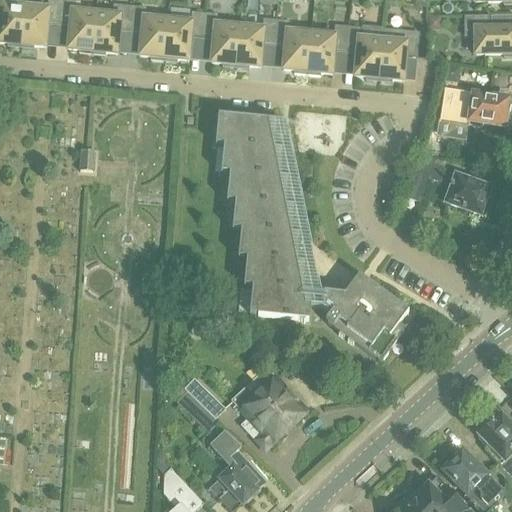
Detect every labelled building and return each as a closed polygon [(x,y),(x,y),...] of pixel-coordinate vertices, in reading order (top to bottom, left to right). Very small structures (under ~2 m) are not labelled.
[(1,0),(0,0),(0,44),(7,45),(7,48),(20,50),(24,7),(1,5),(1,0)] [(24,7),(20,50),(33,51),(33,48),(45,49),(47,24),(58,25),(61,1),(48,0),(47,0),(47,10),(24,7)] [(61,1),(58,25),(69,26),(67,51),(79,52),(78,55),(91,56),(95,14),(82,13),(80,3),(61,1)] [(109,16),(95,14),(91,56),(105,58),(105,54),(116,56),(119,31),(130,32),(132,8),(113,6),(109,16)] [(145,9),(132,8),(130,32),(141,33),(139,58),(150,59),(150,62),(163,63),(167,21),(144,19),(145,9)] [(167,21),(163,63),(176,64),(177,61),(188,62),(190,38),(202,39),(204,15),(191,13),(190,23),(167,21)] [(217,16),(204,15),(202,39),(213,40),(210,65),(222,66),(222,69),(235,70),(239,28),(216,26),(217,16)] [(463,38),(474,42),(474,56),(503,56),(503,59),(511,59),(511,29),(489,30),(489,17),(464,17),(463,38)] [(239,28),(235,70),(248,71),(248,68),(260,69),(262,45),(273,46),(276,22),(262,20),(262,30),(239,28)] [(289,23),(276,22),(273,46),(285,47),(282,71),(294,72),(293,75),(306,77),(311,35),(288,33),(289,23)] [(333,37),(311,35),(306,77),(320,78),(320,75),(331,76),(334,51),(345,52),(348,28),(334,27),(333,37)] [(360,30),(348,28),(345,52),(356,54),(354,78),(365,79),(365,82),(378,84),(382,42),(359,39),(360,30)] [(382,42),(378,84),(391,85),(392,82),(403,83),(405,58),(417,59),(419,35),(406,34),(405,44),(382,42)] [(509,116),(511,106),(508,105),(508,101),(473,96),(471,109),(442,105),(440,123),(468,127),(467,128),(482,130),(483,126),(504,129),(506,116),(509,116)] [(223,146),(275,151),(277,123),(218,117),(215,147),(223,148),(223,146)] [(377,129),(367,133),(372,148),(383,144),(377,129)] [(223,146),(223,148),(220,175),(229,176),(229,174),(280,179),(283,151),(275,151),(223,146)] [(94,174),(96,154),(81,153),(80,173),(94,174)] [(405,199),(420,204),(428,180),(452,188),(446,204),(480,216),(480,214),(483,213),(485,213),(486,211),(487,208),(487,206),(486,203),(484,202),(489,190),(469,183),(470,180),(434,167),(435,163),(415,162),(405,199)] [(229,174),(229,176),(226,203),(234,204),(234,202),(286,207),(289,180),(280,179),(229,174)] [(234,202),(234,204),(232,232),(240,232),(240,231),(292,235),(294,208),(286,207),(234,202)] [(240,231),(240,232),(237,260),(246,261),(246,259),(297,264),(300,236),(292,235),(240,231)] [(246,259),(246,261),(243,288),(251,289),(252,287),(303,292),(306,265),(297,264),(246,259)] [(408,313),(358,277),(344,296),(318,293),(321,309),(330,316),(325,323),(327,325),(327,326),(380,365),(406,329),(399,324),(408,313)] [(252,287),(251,289),(249,317),(308,323),(311,293),(303,292),(252,287)] [(271,448),(309,414),(307,412),(305,413),(275,381),(277,380),(276,379),(274,380),(266,371),(253,384),(258,389),(251,396),(245,390),(232,402),(240,411),(238,413),(240,415),(242,414),(253,427),(249,431),(258,440),(256,443),(264,452),(270,447),(271,448)] [(223,410),(194,382),(184,392),(214,420),(223,410)] [(511,433),(497,419),(494,423),(492,421),(476,436),(488,448),(484,452),(500,468),(501,466),(510,475),(511,472),(511,433)] [(242,507),(264,485),(235,455),(240,449),(225,433),(209,448),(231,471),(220,482),(229,491),(218,502),(227,511),(235,511),(241,507),(242,507)] [(493,503),(503,493),(487,477),(488,476),(480,468),(477,471),(461,454),(443,472),(465,496),(462,499),(475,511),(488,511),(496,505),(493,503)] [(173,511),(197,511),(203,506),(170,471),(163,477),(162,497),(175,510),(173,511)] [(415,499),(426,511),(468,511),(436,478),(415,499)] [(426,511),(415,499),(405,509),(403,506),(396,511),(394,511),(393,511),(391,511),(426,511)]
